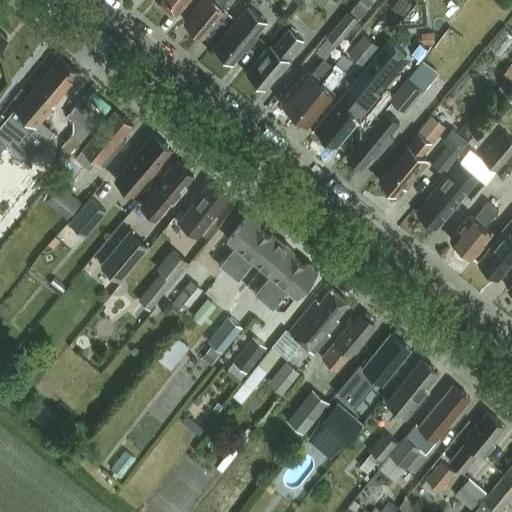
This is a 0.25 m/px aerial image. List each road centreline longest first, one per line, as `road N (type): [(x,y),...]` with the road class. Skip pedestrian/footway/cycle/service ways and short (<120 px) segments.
road 1 (residential): [(511,400),(75,42)]
road 2 (tertiary): [(511,343),(103,5)]
